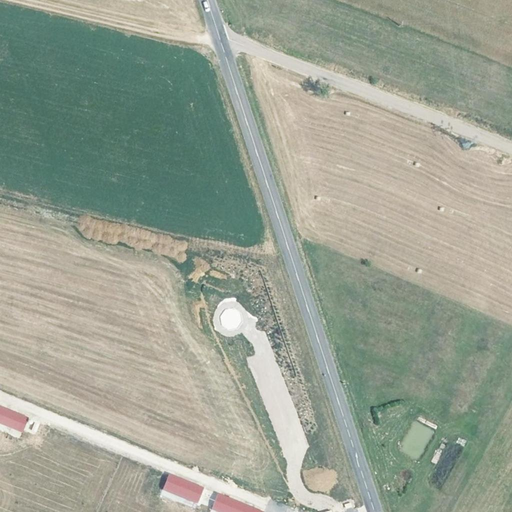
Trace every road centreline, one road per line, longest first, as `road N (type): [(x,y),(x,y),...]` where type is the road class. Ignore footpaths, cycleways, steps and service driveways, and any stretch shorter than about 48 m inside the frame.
road 1 (secondary): [(375,511),(218,34)]
road 2 (unclassified): [(218,34),(511,149)]
road 3 (track): [(20,0),(190,42),(218,34)]
